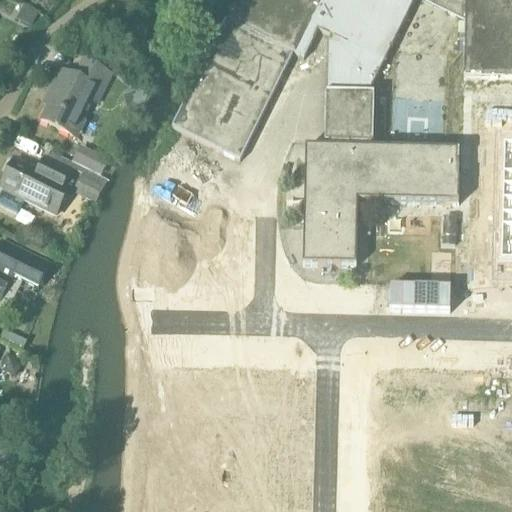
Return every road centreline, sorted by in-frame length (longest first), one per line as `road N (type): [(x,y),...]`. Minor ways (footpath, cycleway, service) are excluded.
road 1 (residential): [(322,511),(329,324)]
road 2 (residential): [(511,330),(329,324)]
road 3 (residential): [(262,322),(266,156)]
